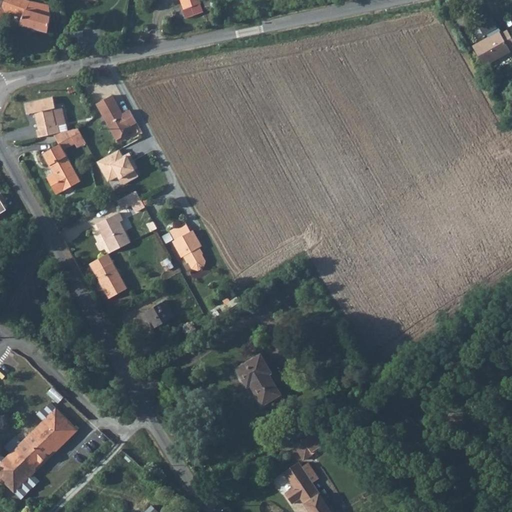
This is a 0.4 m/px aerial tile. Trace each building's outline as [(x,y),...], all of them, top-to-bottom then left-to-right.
[(1,0),(0,6),(0,11),(21,18),(20,25),(47,33),(48,16),(47,5),(27,1),(23,0),(1,0)] [(199,0),(179,0),(183,10),(201,4),(199,0)] [(214,0),(211,1),(205,9),(215,8),(214,0)] [(473,45),(485,67),(511,52),(509,49),(511,47),(511,37),(507,29),(500,33),(499,31),(473,45)] [(121,137),(125,127),(136,121),(129,109),(124,112),(113,94),(98,103),(117,139),(121,137)] [(39,129),(37,130),(39,138),(60,133),(58,123),(56,124),(52,108),(55,107),(52,96),(25,102),(27,114),(35,112),(39,129)] [(17,121),(15,116),(6,121),(9,126),(17,121)] [(84,138),(79,128),(69,130),(76,143),(84,138)] [(61,143),(43,153),(54,173),(58,180),(51,184),(57,194),(81,180),(61,143)] [(99,161),(111,183),(121,178),(125,185),(142,176),(132,154),(124,158),(121,150),(99,161)] [(47,176),(51,184),(58,180),(54,173),(47,176)] [(140,197),(136,190),(126,196),(131,205),(141,199),(140,197)] [(0,215),(9,210),(0,194),(0,215)] [(123,245),(125,248),(130,245),(120,226),(122,225),(118,217),(110,221),(123,245)] [(110,221),(99,228),(111,252),(118,249),(123,245),(110,221)] [(172,231),(177,240),(191,232),(186,223),(172,231)] [(195,231),(191,232),(177,240),(174,242),(183,259),(185,258),(187,263),(189,262),(189,263),(190,267),(193,269),(197,271),(201,271),(204,269),(207,266),(208,262),(203,255),(205,253),(202,248),(204,247),(195,231)] [(109,257),(120,251),(118,249),(111,252),(102,257),(104,259),(109,257)] [(110,296),(127,286),(109,257),(104,259),(92,266),(110,296)] [(175,315),(165,298),(144,311),(154,328),(175,315)] [(273,370),(262,352),(238,367),(249,385),(252,383),(264,402),(281,392),(269,373),(273,370)] [(48,393),(60,404),(66,396),(55,386),(48,393)] [(0,476),(6,483),(16,492),(37,471),(35,469),(54,450),(56,452),(78,430),(56,409),(0,465),(0,476)] [(332,437),(326,426),(306,437),(313,448),(332,437)] [(296,440),(304,454),(313,448),(306,437),(304,434),(296,440)] [(312,511),(332,511),(333,511),(306,472),(313,467),(309,462),(287,477),(293,485),(284,490),(292,501),(301,495),(312,511)]
